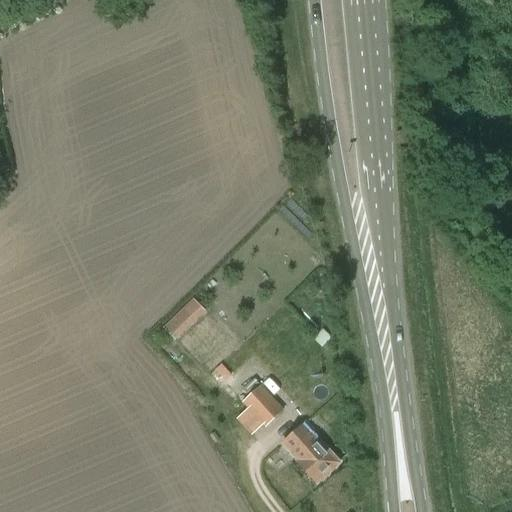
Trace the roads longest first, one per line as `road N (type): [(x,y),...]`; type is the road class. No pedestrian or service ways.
road 1 (primary): [(317,0),(396,511)]
road 2 (primary): [(421,511),(364,0)]
